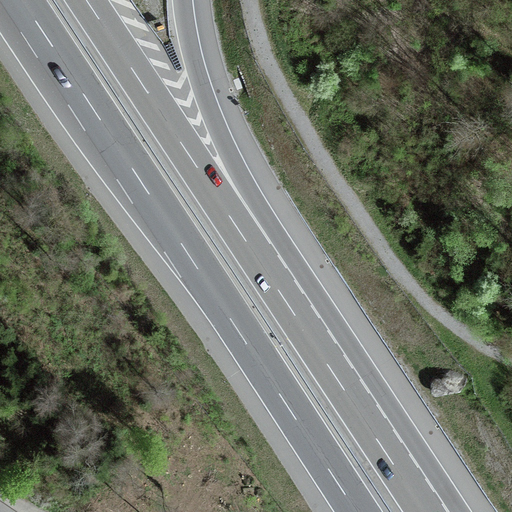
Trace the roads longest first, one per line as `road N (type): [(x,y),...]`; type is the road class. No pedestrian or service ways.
road 1 (motorway): [(21,0),(356,511)]
road 2 (track): [(511,363),(405,279),(302,126),(264,54),(250,0)]
road 3 (motorway): [(424,511),(254,253)]
road 4 (motorway): [(254,253),(86,0)]
road 5 (motorway): [(254,253),(195,65),(183,0)]
